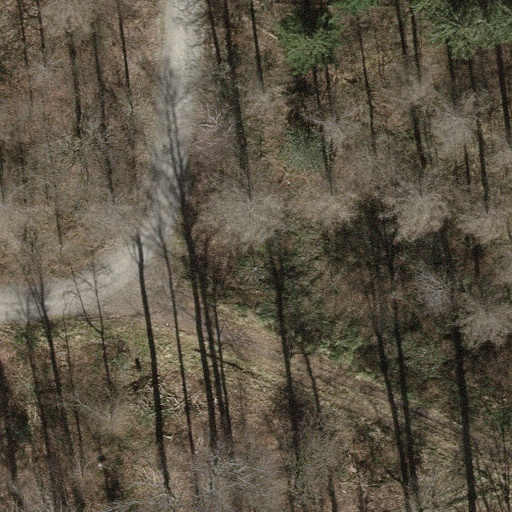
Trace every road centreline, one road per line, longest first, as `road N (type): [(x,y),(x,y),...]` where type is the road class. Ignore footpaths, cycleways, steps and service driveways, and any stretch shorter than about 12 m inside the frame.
road 1 (track): [(133,258),(511,436)]
road 2 (track): [(185,0),(164,201),(133,258),(71,292),(0,303)]
